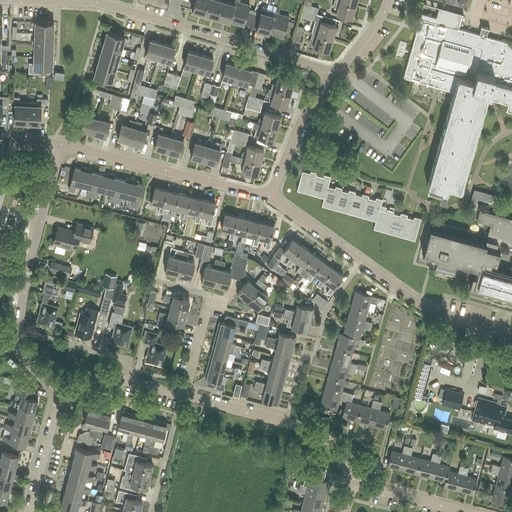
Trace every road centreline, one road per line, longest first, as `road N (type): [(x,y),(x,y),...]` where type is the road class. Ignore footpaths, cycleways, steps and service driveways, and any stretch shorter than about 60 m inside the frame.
road 1 (residential): [(334,77),(103,6),(8,0)]
road 2 (residential): [(511,334),(419,305),(269,198)]
road 3 (residential): [(269,198),(61,145)]
road 4 (residential): [(182,395),(312,433),(354,484)]
road 5 (residential): [(17,330),(61,145)]
road 6 (residential): [(182,395),(210,296),(156,282)]
road 7 (residential): [(269,198),(304,115),(334,77)]
road 8 (residential): [(17,330),(128,360),(123,380)]
road 9 (residential): [(28,511),(59,393)]
